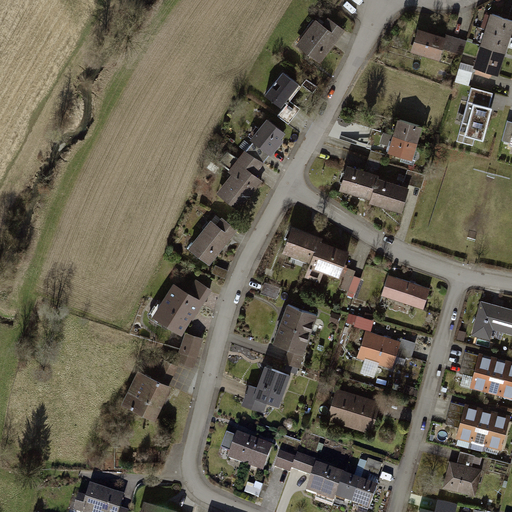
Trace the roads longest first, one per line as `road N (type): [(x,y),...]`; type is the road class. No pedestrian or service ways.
road 1 (residential): [(247,511),(197,488),(188,473),(235,288),(293,184)]
road 2 (residential): [(461,273),(395,511)]
road 3 (residential): [(293,184),(376,0)]
road 4 (residential): [(293,184),(378,243),(461,273)]
